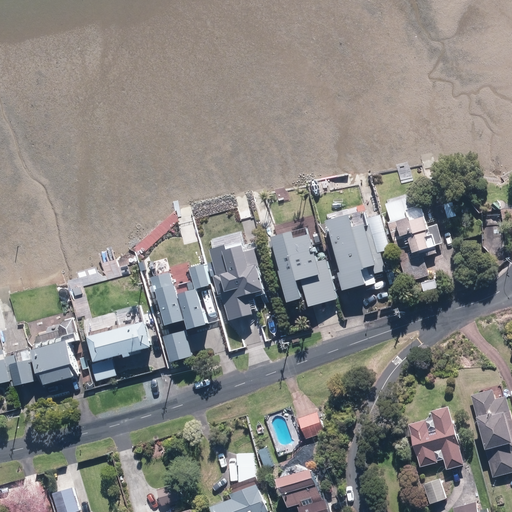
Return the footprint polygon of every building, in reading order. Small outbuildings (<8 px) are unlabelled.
[(390,222),(409,282),(431,275),(425,257),(439,253),(437,246),(446,243),(440,224),(429,227),(422,205),(415,207),(411,193),(388,200),(395,220),(390,222)] [(502,206),(497,201),(493,206),(498,210),(502,206)] [(453,202),(444,204),(447,218),(456,216),(453,202)] [(329,221),(348,290),(369,284),(369,285),(377,283),(375,275),(390,271),(385,251),(388,250),(394,249),(384,214),(376,216),(371,218),(372,221),(360,224),(357,213),(329,221)] [(499,215),(485,215),(485,244),(499,244),(499,215)] [(307,297),(310,309),(316,308),(316,307),(344,299),(332,259),(323,261),(315,233),(300,237),(298,230),(277,236),(279,241),(276,242),(293,301),(307,297)] [(224,290),(231,317),(258,311),(252,291),(269,287),(259,246),(255,247),(249,249),(248,243),(232,247),(230,242),(213,246),(220,272),(217,272),(222,291),(224,290)] [(214,284),(208,264),(202,266),(194,268),(200,288),(207,286),(214,284)] [(164,335),(171,361),(192,355),(185,328),(207,322),(204,310),(203,311),(196,287),(175,293),(169,271),(149,277),(151,283),(154,282),(168,334),(164,335)] [(80,287),(73,289),(75,296),(82,294),(80,287)] [(270,313),(241,322),(247,343),(276,335),(270,313)] [(87,333),(94,360),(123,353),(124,356),(130,354),(129,351),(151,345),(144,317),(87,333)] [(40,370),(44,383),(77,374),(67,338),(30,349),(37,371),(40,370)] [(0,384),(12,382),(4,349),(0,349),(0,384)] [(7,356),(15,386),(26,383),(37,380),(30,351),(18,354),(7,356)] [(92,364),(97,380),(116,375),(111,358),(92,364)] [(470,395),(493,477),(511,472),(511,419),(505,396),(495,399),(492,389),(470,395)] [(443,458),(446,467),(463,462),(448,406),(430,410),(432,417),(408,423),(419,466),(436,461),(436,460),(443,458)] [(298,418),(306,438),(325,431),(317,411),(298,418)] [(270,450),(262,453),(268,469),(276,466),(270,450)] [(267,511),(255,480),(255,453),(239,453),(239,482),(230,485),(230,486),(224,489),(228,499),(211,505),(213,511),(267,511)] [(299,503),(301,511),(328,511),(325,498),(321,499),(316,482),(314,483),(310,466),(276,475),(280,491),(284,490),(288,505),(299,503)] [(423,484),(430,503),(443,499),(436,480),(423,484)] [(179,482),(159,489),(165,505),(184,499),(179,482)] [(52,492),(58,511),(72,511),(80,510),(72,486),(52,492)] [(452,507),(453,511),(487,511),(486,508),(477,510),(474,501),(452,507)]
